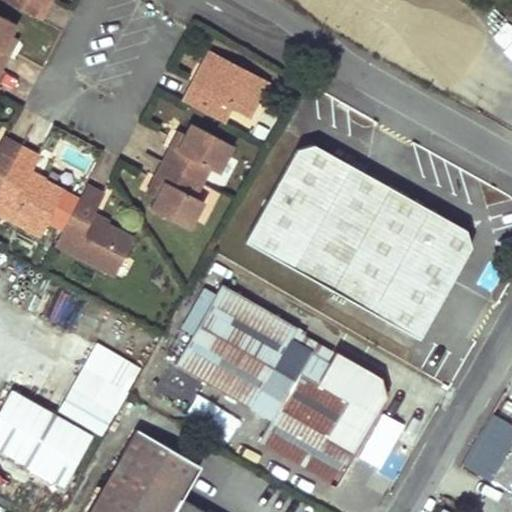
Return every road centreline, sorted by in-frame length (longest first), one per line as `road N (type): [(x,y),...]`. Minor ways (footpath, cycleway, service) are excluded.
road 1 (unclassified): [(511,160),(364,75),(308,32)]
road 2 (unclassified): [(406,511),(511,330)]
